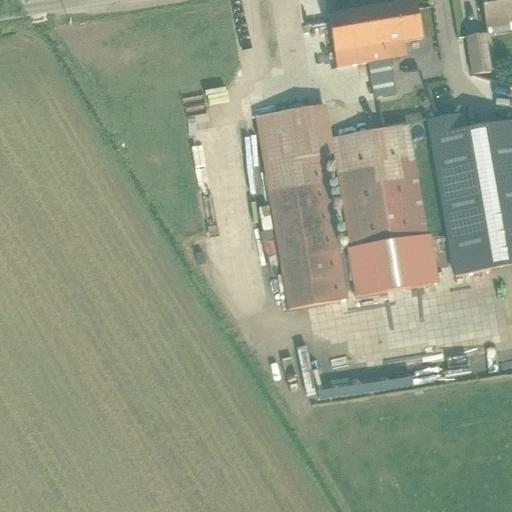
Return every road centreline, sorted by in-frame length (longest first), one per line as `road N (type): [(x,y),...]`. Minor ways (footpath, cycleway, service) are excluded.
road 1 (unknown): [(242,0),(255,70),(237,106),(228,168),(242,254),(262,305),(284,320),(318,323),(510,302)]
road 2 (unknown): [(435,0),(445,71),(473,114)]
